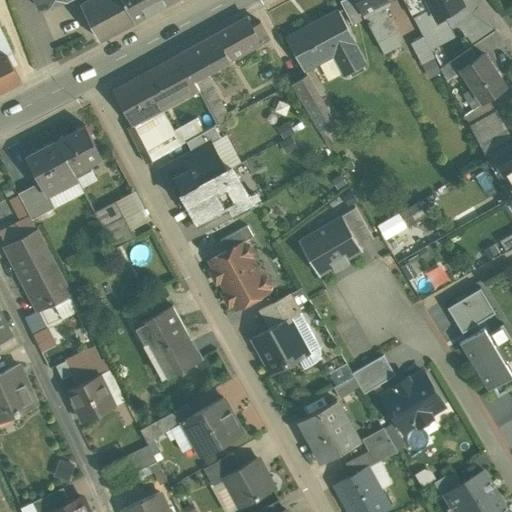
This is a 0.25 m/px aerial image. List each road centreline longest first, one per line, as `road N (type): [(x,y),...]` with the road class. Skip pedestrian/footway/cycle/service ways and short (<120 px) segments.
road 1 (residential): [(88,78),(323,511)]
road 2 (residential): [(511,465),(417,317),(385,327)]
road 3 (secondary): [(237,0),(88,78)]
